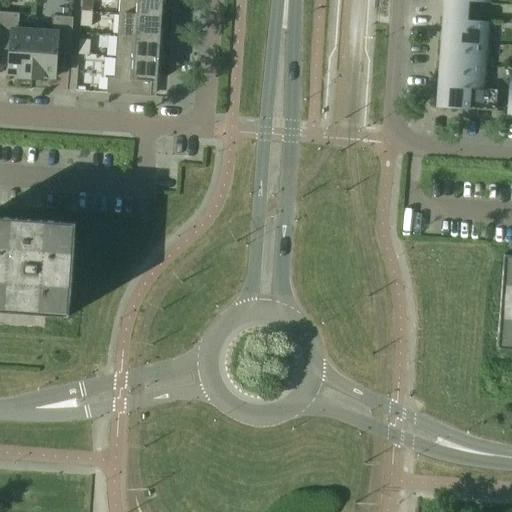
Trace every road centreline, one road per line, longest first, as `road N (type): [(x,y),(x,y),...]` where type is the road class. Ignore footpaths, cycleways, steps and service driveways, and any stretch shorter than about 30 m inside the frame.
road 1 (residential): [(0,115),(199,126),(213,0)]
road 2 (tertiary): [(285,317),(293,37),(285,7)]
road 3 (tertiary): [(285,7),(274,38),(246,313)]
road 4 (residential): [(511,153),(390,143),(402,0)]
road 5 (tertiary): [(303,399),(430,449),(467,451)]
road 6 (residential): [(209,349),(184,366),(79,391),(48,408)]
road 7 (tertiary): [(467,451),(315,370)]
road 8 (residential): [(48,408),(84,414),(214,392)]
